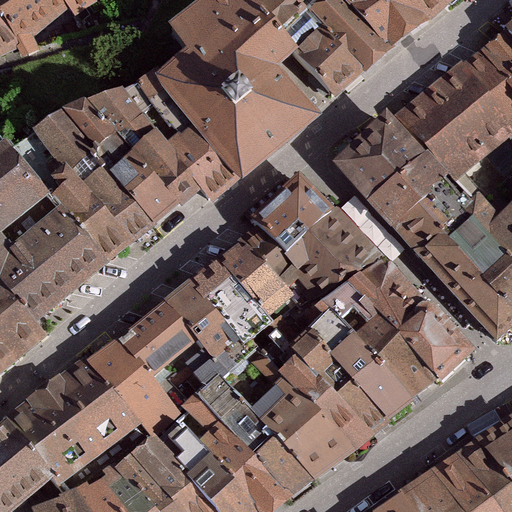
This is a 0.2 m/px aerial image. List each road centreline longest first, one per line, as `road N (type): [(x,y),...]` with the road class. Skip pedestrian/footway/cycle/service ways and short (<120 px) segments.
road 1 (residential): [(483,0),(0,403)]
road 2 (residential): [(511,369),(325,511)]
